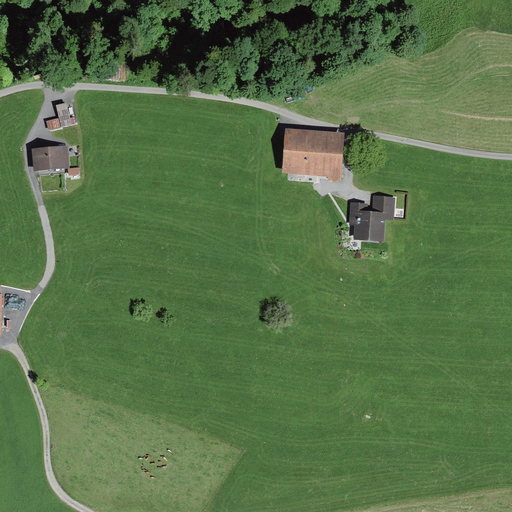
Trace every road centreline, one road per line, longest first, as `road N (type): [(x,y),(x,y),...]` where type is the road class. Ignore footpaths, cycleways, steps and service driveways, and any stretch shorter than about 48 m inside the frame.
road 1 (unclassified): [(511,153),(342,130),(237,99),(92,86),(0,101)]
road 2 (track): [(0,343),(10,340),(55,261),(29,158),(51,88)]
